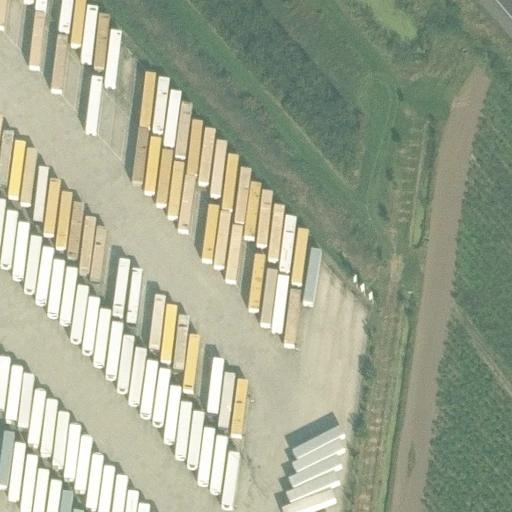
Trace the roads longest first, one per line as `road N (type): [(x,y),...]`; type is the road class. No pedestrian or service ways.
road 1 (track): [(397,511),(452,111),(415,107),(395,273)]
road 2 (track): [(395,273),(363,511)]
